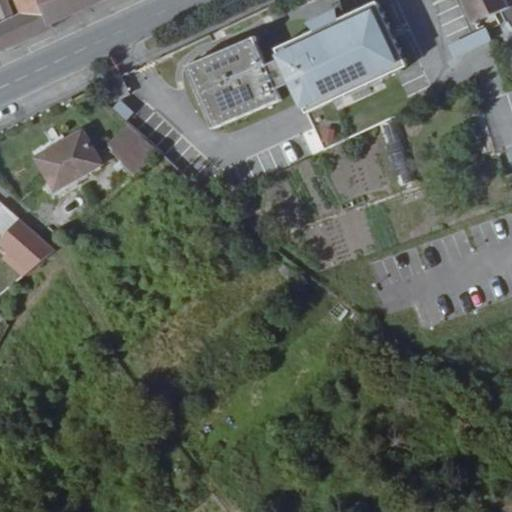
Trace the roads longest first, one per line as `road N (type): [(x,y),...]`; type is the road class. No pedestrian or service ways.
road 1 (unknown): [(136,24),(167,100),(213,150),(241,157),(294,137)]
road 2 (secondary): [(0,88),(188,0)]
